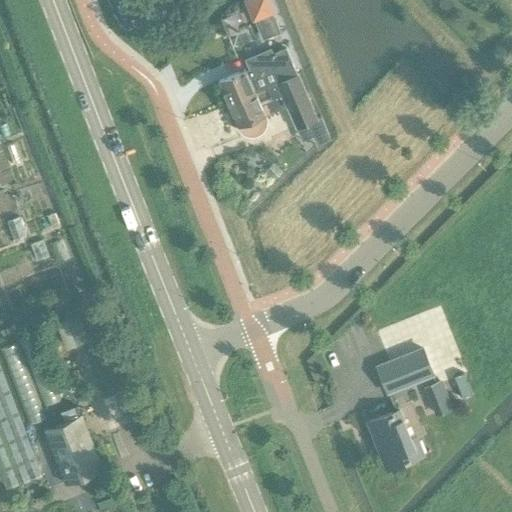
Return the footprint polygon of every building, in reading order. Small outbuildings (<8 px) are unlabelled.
[(268,0),(244,0),(253,22),(258,20),(260,25),(274,20),(272,14),(273,14),(268,0)] [(246,70),(219,81),(229,103),(255,91),(267,86),(297,73),(286,47),(260,58),(265,70),(253,75),(250,68),(246,70)] [(265,113),(286,104),(296,127),(317,118),(297,73),(267,86),(272,98),(260,103),(255,91),(229,103),(239,125),(241,128),(244,131),(249,133),(253,133),(260,130),(263,126),(265,122),(265,118),(265,113)] [(74,315),(60,321),(68,343),(83,337),(74,315)] [(388,392),(433,374),(422,348),(378,366),(388,392)] [(0,470),(7,488),(43,474),(0,361),(0,470)] [(448,394),(432,401),(436,411),(452,404),(448,394)] [(392,466),(423,453),(416,436),(412,438),(400,409),(369,421),(378,445),(383,443),(392,466)] [(82,412),(44,427),(66,483),(103,468),(82,412)]
